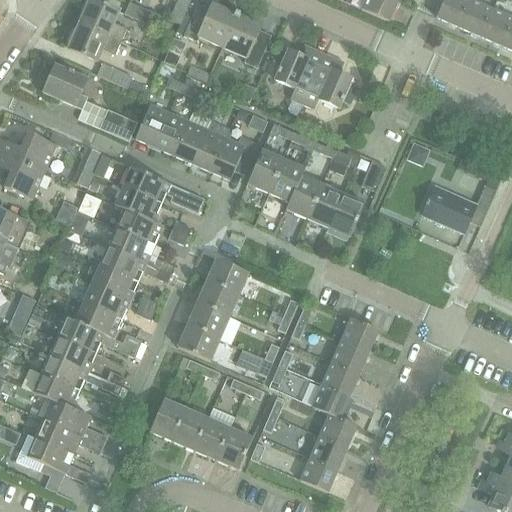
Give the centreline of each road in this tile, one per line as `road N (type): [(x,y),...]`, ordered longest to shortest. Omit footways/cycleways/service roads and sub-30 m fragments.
road 1 (residential): [(0,97),(213,192),(218,203),(84,511)]
road 2 (residential): [(448,325),(364,511)]
road 3 (residential): [(448,325),(511,190)]
road 4 (residential): [(406,53),(281,0)]
road 5 (residential): [(511,106),(501,93),(406,53)]
